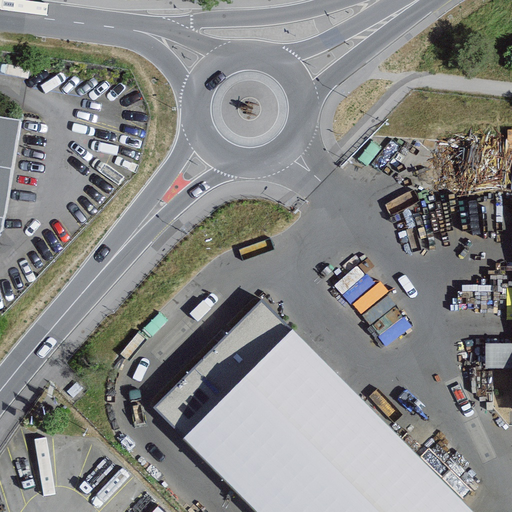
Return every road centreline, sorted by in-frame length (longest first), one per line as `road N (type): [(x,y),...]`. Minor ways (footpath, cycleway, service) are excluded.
road 1 (secondary): [(0,391),(213,149)]
road 2 (unclassified): [(342,0),(264,17),(129,29)]
road 3 (secondary): [(213,149),(259,163),(288,148),(303,121),(294,77)]
road 4 (secondary): [(294,77),(416,0)]
road 5 (unclassified): [(0,12),(129,29)]
